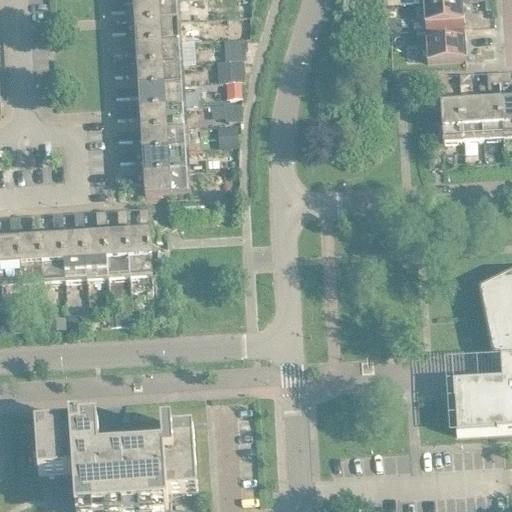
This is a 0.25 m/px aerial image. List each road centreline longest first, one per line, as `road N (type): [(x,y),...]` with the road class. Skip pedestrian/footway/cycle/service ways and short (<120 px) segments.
road 1 (unclassified): [(289,339),(0,352)]
road 2 (unclassified): [(511,189),(286,204)]
road 3 (unclassified): [(286,204),(292,80),(316,0)]
road 4 (residential): [(23,129),(77,126),(80,189),(0,194)]
road 5 (unclassified): [(289,339),(303,511)]
road 6 (unclassified): [(286,204),(289,339)]
road 7 (residential): [(16,0),(23,129)]
